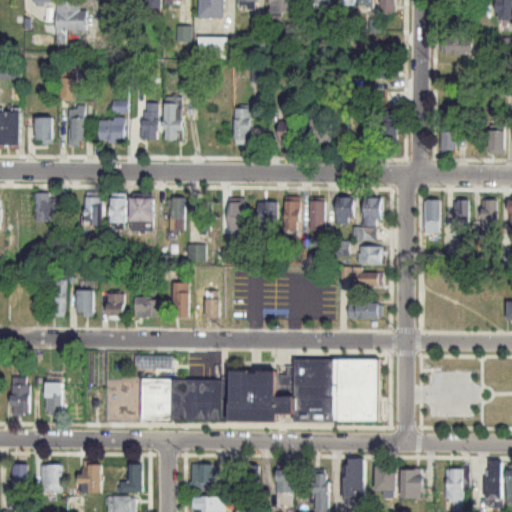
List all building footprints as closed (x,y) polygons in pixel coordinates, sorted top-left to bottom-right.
[(88,32),(88,11),(82,11),(81,0),(65,0),(58,0),(59,43),(67,43),(67,32),(88,32)] [(162,11),(162,0),(146,0),(146,11),(162,11)] [(201,0),(201,18),(226,18),(226,0),(201,0)] [(296,0),(272,0),(273,15),(296,15),(296,0)] [(314,0),(314,10),(331,10),(330,0),(314,0)] [(382,0),(383,16),(398,16),(398,0),(382,0)] [(511,0),(500,0),(500,22),(511,21),(511,0)] [(192,42),(192,27),(180,27),(180,42),(192,42)] [(252,32),(252,50),(267,50),(267,32),(252,32)] [(230,38),(200,38),(200,60),(230,60),(230,38)] [(475,39),(447,39),(447,56),(475,56),(475,39)] [(401,60),(370,60),(370,79),(401,79),(401,60)] [(77,79),(61,79),(61,100),(77,100),(77,79)] [(159,140),(159,104),(143,104),(143,140),(159,140)] [(165,105),(165,142),(183,142),(183,105),(165,105)] [(252,110),(236,110),(236,146),(252,146),(252,110)] [(21,113),(0,113),(0,147),(21,147),(21,113)] [(313,146),(333,146),(333,114),(313,114),(313,146)] [(398,124),(392,124),(392,114),(382,114),(382,148),(398,148),(398,124)] [(36,119),(36,146),(54,146),(54,119),(36,119)] [(71,145),(85,145),(85,119),(71,119),(71,145)] [(126,120),(101,120),(101,143),(126,143),(126,120)] [(297,144),(297,123),(280,123),(280,144),(297,144)] [(458,133),(442,133),(442,153),(458,153),(458,133)] [(507,133),(490,133),(490,155),(507,155),(507,133)] [(51,192),(36,192),(36,219),(50,219),(50,225),(63,225),(63,201),(51,201),(51,192)] [(112,222),(127,222),(127,193),(112,193),(112,222)] [(104,196),(86,196),(86,225),(104,225),(104,196)] [(356,196),(340,196),(340,223),(356,223),(356,196)] [(155,220),(155,197),(132,197),(132,220),(155,220)] [(187,231),(187,197),(173,197),(173,231),(187,231)] [(365,226),(383,226),(383,197),(365,197),(365,226)] [(286,230),(302,230),(302,200),(286,200),(286,230)] [(442,200),(428,200),(428,233),(442,233),(442,200)] [(327,201),(312,201),(312,230),(327,230),(327,201)] [(494,201),(486,203),(491,224),(499,222),(494,201)] [(245,202),(229,202),(229,230),(245,230),(245,202)] [(279,202),(260,202),(260,227),(279,227),(279,202)] [(214,203),(200,203),(200,233),(214,233),(214,203)] [(456,211),(456,230),(470,230),(470,211),(456,211)] [(208,262),(208,244),(190,244),(190,262),(208,262)] [(384,264),(384,246),(362,246),(362,264),(384,264)] [(356,271),(356,286),(386,286),(386,271),(356,271)] [(51,317),(66,317),(66,279),(51,279),(51,317)] [(192,317),(193,282),(175,282),(175,316),(192,317)] [(94,315),(94,289),(78,289),(78,315),(94,315)] [(126,318),(126,293),(109,293),(109,318),(126,318)] [(208,317),(220,317),(220,296),(208,296),(208,317)] [(426,317),(439,317),(439,296),(426,296),(426,317)] [(159,297),(137,297),(137,316),(159,316),(159,297)] [(352,317),(384,317),(384,301),(352,301),(352,317)] [(137,354),(137,368),(175,369),(175,354),(137,354)] [(232,416),(144,416),(144,375),(234,376),(234,366),(252,366),(252,368),(261,368),(262,366),(279,366),(279,391),(279,392),(297,392),(297,355),(380,355),(380,418),(297,417),(297,409),(282,409),(281,417),(238,416),(232,416)] [(31,415),(31,382),(13,382),(13,415),(31,415)] [(47,413),(63,413),(63,382),(47,382),(47,413)] [(366,458),(348,458),(348,506),(366,506),(366,458)] [(490,460),(490,498),(505,498),(505,460),(490,460)] [(83,492),(103,492),(103,463),(83,463),(83,492)] [(144,463),(131,463),(131,481),(120,481),(120,492),(144,492),(144,463)] [(214,463),(192,463),(192,491),(214,491),(214,463)] [(14,464),(14,489),(30,489),(30,464),(14,464)] [(63,493),(63,464),(43,464),(43,493),(63,493)] [(261,464),(248,464),(247,497),(260,497),(261,464)] [(379,490),(387,490),(387,496),(398,496),(398,465),(379,465),(379,490)] [(279,468),(279,504),(294,504),(294,468),(279,468)] [(425,468),(404,468),(404,497),(425,497),(425,468)] [(466,510),(466,468),(450,468),(450,510),(466,510)] [(330,511),(331,472),(317,472),(316,511),(330,511)] [(195,510),(226,510),(226,495),(195,495),(195,510)] [(136,511),(136,496),(109,496),(108,511),(136,511)]
